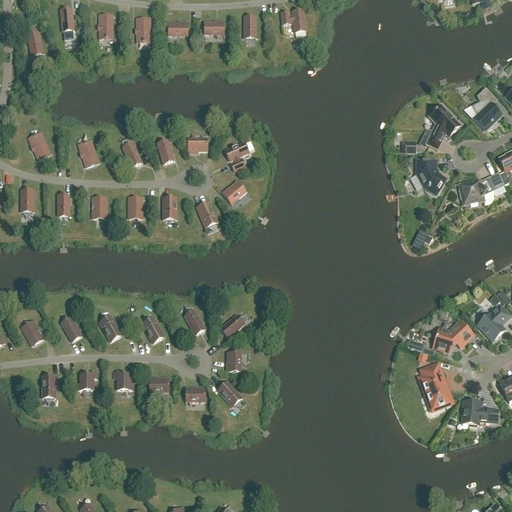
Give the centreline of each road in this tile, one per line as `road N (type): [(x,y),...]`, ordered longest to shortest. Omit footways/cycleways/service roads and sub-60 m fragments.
road 1 (residential): [(279,0),(225,7),(105,0)]
road 2 (residential): [(0,367),(173,361)]
road 3 (residential): [(0,164),(70,182),(170,184)]
